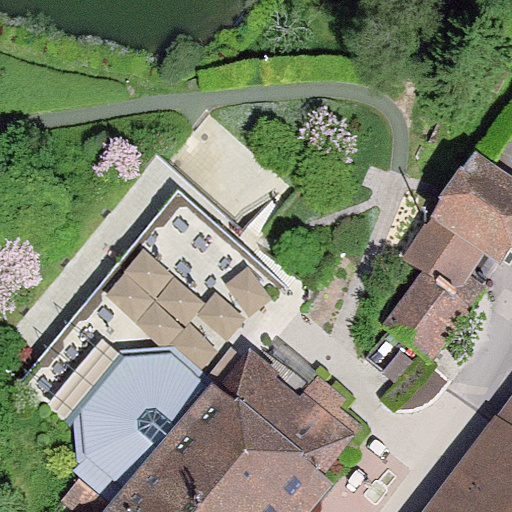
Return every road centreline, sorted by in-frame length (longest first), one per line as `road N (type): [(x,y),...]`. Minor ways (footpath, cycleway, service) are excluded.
road 1 (track): [(393,106),(411,144),(403,201),(353,329),(351,366),(458,447)]
road 2 (unclassified): [(511,360),(458,447),(404,511)]
road 3 (track): [(458,0),(395,111)]
